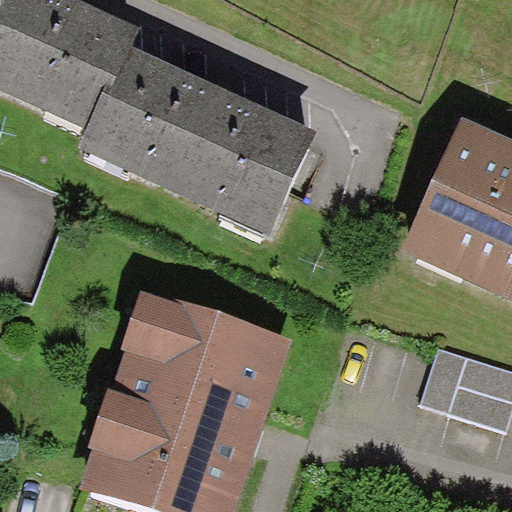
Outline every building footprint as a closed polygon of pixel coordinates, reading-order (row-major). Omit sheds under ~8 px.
[(142,50),(36,0),(0,0),(0,98),(97,144),(137,62),(142,50)] [(137,62),(97,144),(91,158),(278,246),(324,150),(137,62)] [(511,145),(458,122),(406,242),(511,287),(511,145)] [(241,511),(294,351),(146,302),(80,502),(111,511),(241,511)] [(511,409),(511,379),(431,355),(414,412),(503,439),(511,409)]
